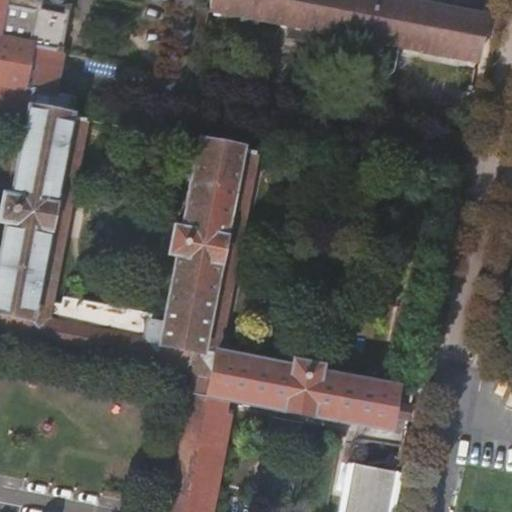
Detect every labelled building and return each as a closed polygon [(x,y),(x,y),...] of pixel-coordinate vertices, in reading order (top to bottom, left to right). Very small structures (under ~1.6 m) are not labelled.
[(0,0),(0,329),(186,363),(192,374),(166,511),(387,511),(394,473),(354,465),(345,511),(201,511),(223,398),(384,430),(393,387),(316,372),(317,365),(290,360),(288,366),(216,351),(257,153),(200,142),(182,230),(173,229),(168,255),(176,257),(159,343),(46,323),(63,233),(81,138),(84,122),(85,119),(70,117),(74,97),(53,93),(68,5),(41,0),(0,0)] [(398,48),(477,63),(486,16),(400,0),(211,0),(209,11),(291,27),(289,39),(343,49),(345,37),(398,48)] [(398,48),(345,37),(343,49),(377,56),(375,67),(376,72),(378,74),(382,77),(387,77),(393,73),(394,71),(398,48)] [(128,131),(158,137),(162,114),(133,108),(128,131)] [(328,170),(357,176),(361,154),(332,148),(328,170)]
